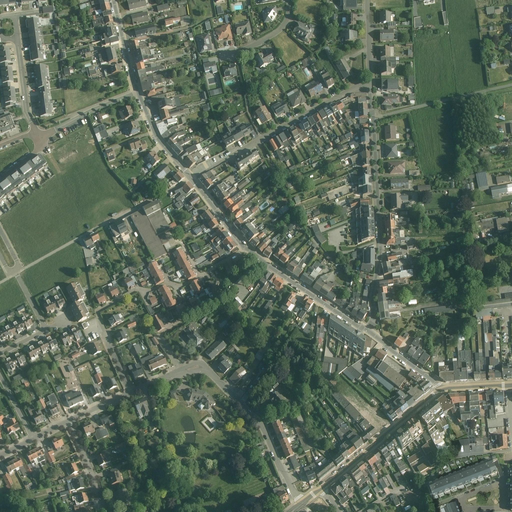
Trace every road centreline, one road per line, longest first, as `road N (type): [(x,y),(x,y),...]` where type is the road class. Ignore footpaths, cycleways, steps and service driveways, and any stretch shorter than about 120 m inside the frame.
road 1 (residential): [(368,332),(380,255),(369,81)]
road 2 (residential): [(191,179),(369,81)]
road 3 (residential): [(300,505),(261,427),(204,370),(181,373)]
road 4 (residential): [(265,262),(227,298),(159,336),(181,373)]
road 5 (secondary): [(321,489),(442,391)]
road 6 (residential): [(139,289),(97,313),(131,394)]
road 7 (residential): [(78,239),(191,179)]
road 8 (residential): [(368,332),(265,262)]
